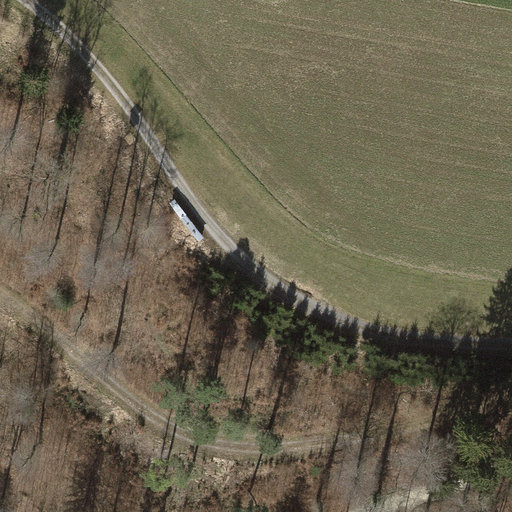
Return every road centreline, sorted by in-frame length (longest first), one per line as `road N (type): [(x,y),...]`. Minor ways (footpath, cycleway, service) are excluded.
road 1 (track): [(21,0),(107,80),(191,202),(275,287),(333,321),(405,341),(511,345)]
road 2 (track): [(511,395),(445,419),(331,442),(250,448),(188,437),(143,411),(0,290)]
road 3 (track): [(378,511),(511,463)]
